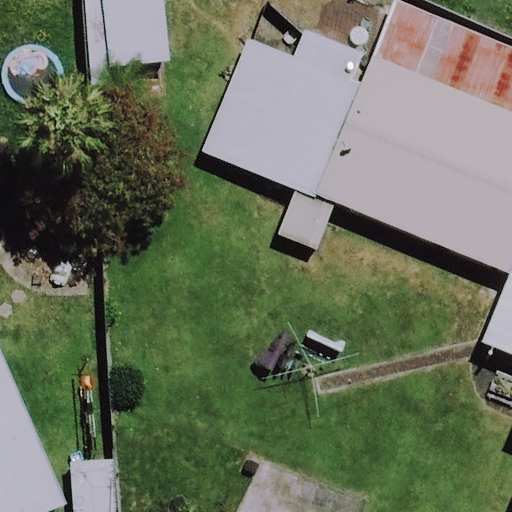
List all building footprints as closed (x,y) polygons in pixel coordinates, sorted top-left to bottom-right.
[(174,1),(85,2),(87,101),(175,100),(174,1)] [(511,160),(511,96),(337,22),(254,214),(453,299),(511,160)] [(43,469),(0,365),(0,511),(115,511),(117,472),(43,469)] [(511,511),(511,388),(459,511),(511,511)] [(350,511),(360,474),(128,408),(120,511),(350,511)]
